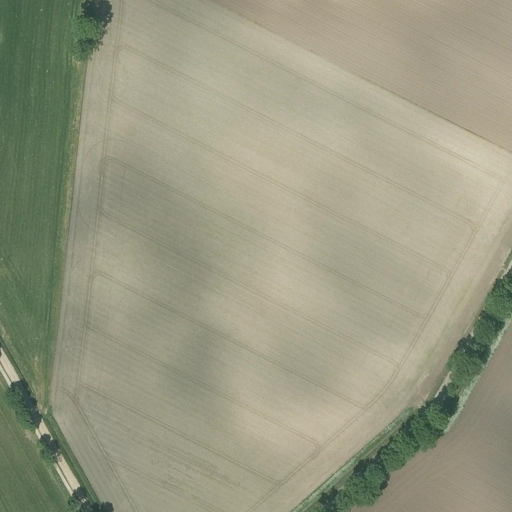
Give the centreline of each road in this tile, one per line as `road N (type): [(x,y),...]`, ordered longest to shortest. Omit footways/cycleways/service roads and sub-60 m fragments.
road 1 (unclassified): [(325,511),(440,396),(511,270)]
road 2 (track): [(0,354),(88,511)]
